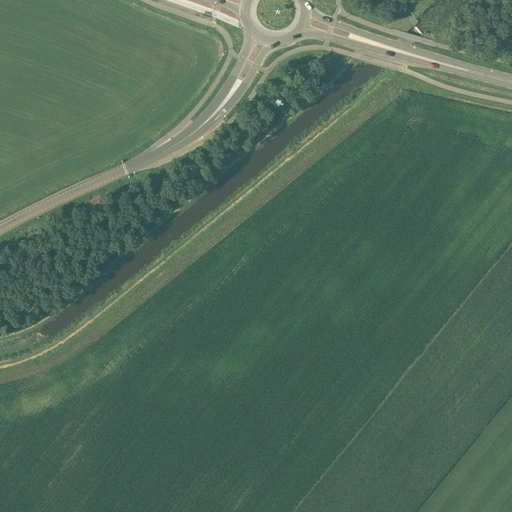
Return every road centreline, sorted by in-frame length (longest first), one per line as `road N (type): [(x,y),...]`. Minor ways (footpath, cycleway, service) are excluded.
road 1 (tertiary): [(0,230),(201,125),(250,64),(260,38)]
road 2 (primary): [(511,83),(304,23)]
